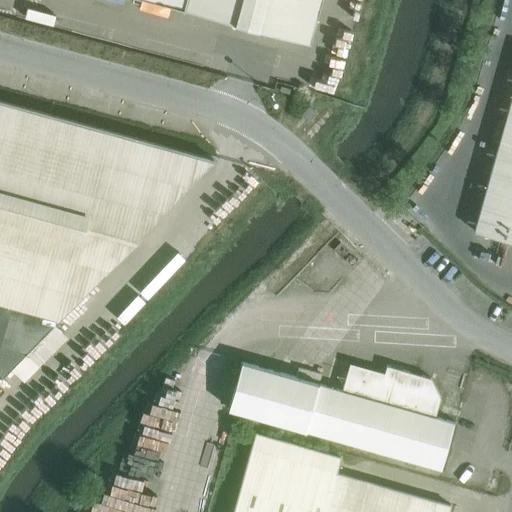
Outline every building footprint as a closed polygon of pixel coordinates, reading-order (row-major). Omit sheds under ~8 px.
[(184,9),(185,0),(158,0),(184,7),(183,8),(184,9)] [(185,0),(184,9),(321,46),(332,0),(185,0)] [(511,95),(474,230),(511,241),(511,95)] [(0,300),(60,317),(221,162),(0,102),(0,300)] [(309,121),(317,111),(310,105),(301,114),(309,121)] [(0,374),(3,375),(60,317),(0,300),(0,374)] [(435,416),(440,396),(431,377),(386,365),(377,400),(319,384),(319,383),(242,362),(229,408),(441,468),(442,469),(455,422),(435,416)] [(449,511),(451,504),(337,472),(341,456),(255,432),(232,511),(449,511)]
